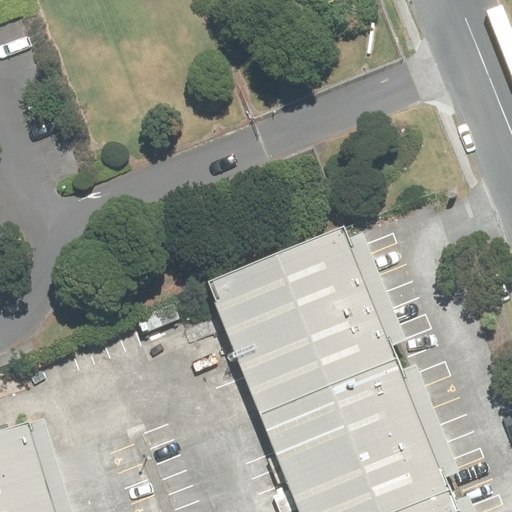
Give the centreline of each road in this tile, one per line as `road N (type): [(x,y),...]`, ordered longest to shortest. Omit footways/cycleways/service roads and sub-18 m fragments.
road 1 (secondary): [(511,130),(459,0)]
road 2 (unknown): [(201,511),(156,395)]
